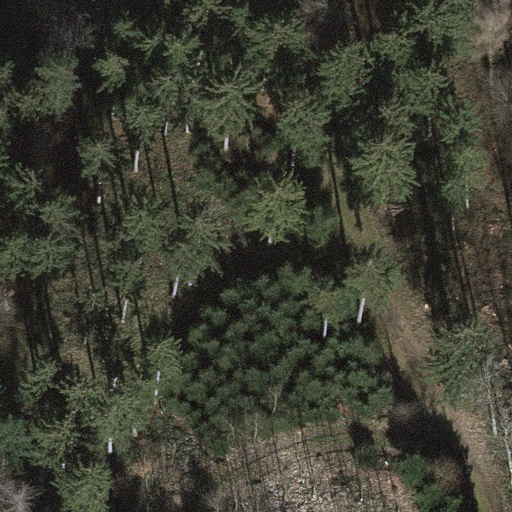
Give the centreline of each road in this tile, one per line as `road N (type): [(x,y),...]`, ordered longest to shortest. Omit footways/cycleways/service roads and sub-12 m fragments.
road 1 (track): [(473,511),(339,241),(311,128),(301,0)]
road 2 (track): [(210,511),(278,446),(338,431),(438,441)]
